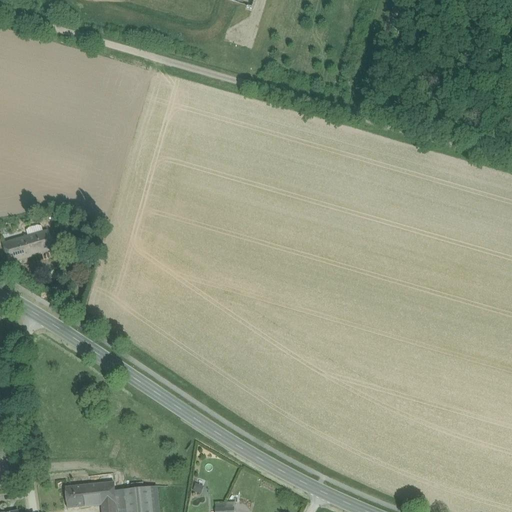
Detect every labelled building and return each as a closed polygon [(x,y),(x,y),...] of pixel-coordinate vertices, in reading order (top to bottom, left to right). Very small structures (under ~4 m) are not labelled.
[(49,232),(5,245),(10,263),(54,251),(49,232)] [(115,492),(114,483),(65,488),(67,508),(68,509),(101,506),(116,504),(115,492)] [(196,483),(193,492),(202,495),(205,486),(196,483)] [(150,488),(125,491),(126,511),(158,511),(156,487),(150,488)] [(116,511),(126,511),(125,491),(115,492),(116,504),(116,511)] [(232,507),(221,507),(221,511),(241,511),(242,502),(232,501),(232,507)]
